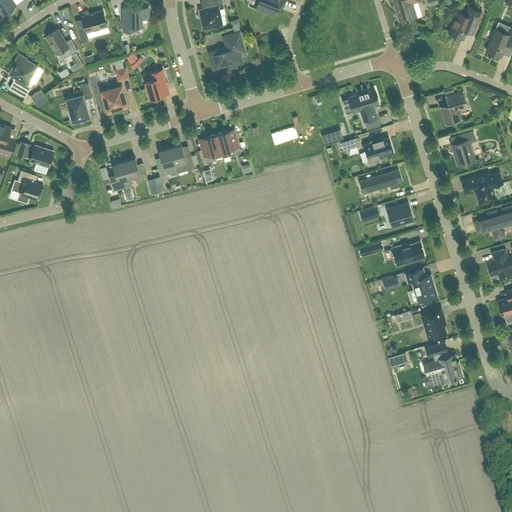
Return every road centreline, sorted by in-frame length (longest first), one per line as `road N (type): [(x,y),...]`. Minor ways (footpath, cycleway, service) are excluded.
road 1 (residential): [(511,393),(492,375),(399,68)]
road 2 (residential): [(0,224),(59,207),(82,148)]
road 3 (residential): [(199,114),(82,148)]
